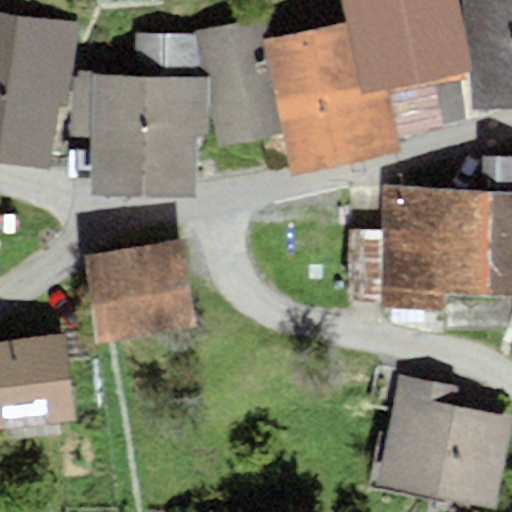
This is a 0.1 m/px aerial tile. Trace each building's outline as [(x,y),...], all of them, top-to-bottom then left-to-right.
[(340,0),(348,26),(368,101),(389,95),(469,73),(462,0),(340,0)] [(511,0),(462,0),(469,73),(472,109),(511,105),(511,0)] [(66,109),(77,21),(0,11),(0,161),(50,168),(58,108),(66,109)] [(268,19),(195,34),(205,79),(220,149),(280,136),(259,42),(271,40),(268,19)] [(403,152),(389,95),(368,101),(348,26),(271,40),(259,42),(280,136),(290,180),(403,152)] [(205,79),(76,73),(70,139),(92,141),(88,197),(195,199),(195,134),(207,135),(205,79)] [(482,192),(511,193),(511,159),(483,158),(482,192)] [(511,296),(511,193),(482,192),(386,188),(384,232),(381,308),(440,310),(441,293),(511,296)] [(345,306),(381,308),(384,232),(348,230),(345,306)] [(184,242),(85,257),(98,345),(197,330),(184,242)] [(67,334),(0,342),(0,428),(78,418),(67,334)] [(459,386),(398,376),(379,486),(497,507),(511,425),(511,420),(455,410),(459,386)]
